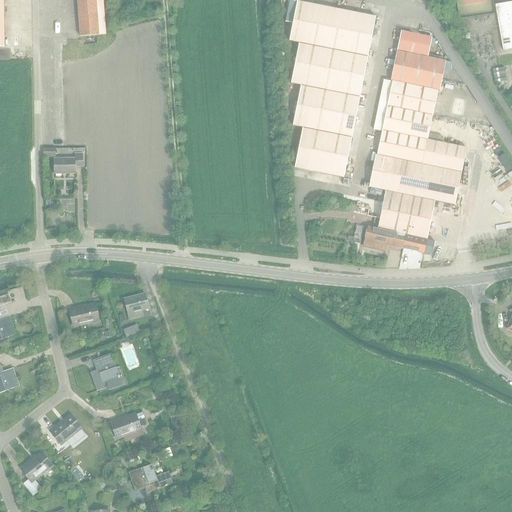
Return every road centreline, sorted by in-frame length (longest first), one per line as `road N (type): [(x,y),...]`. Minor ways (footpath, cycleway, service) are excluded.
road 1 (secondary): [(145,257),(336,280),(471,279)]
road 2 (residential): [(236,511),(145,257)]
road 3 (residential): [(41,256),(37,60)]
road 4 (residential): [(65,390),(41,256)]
